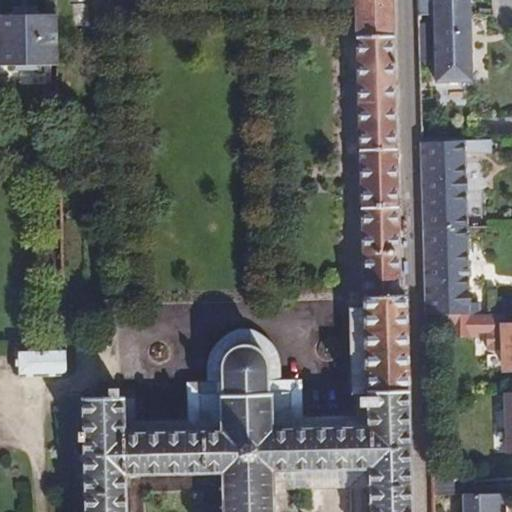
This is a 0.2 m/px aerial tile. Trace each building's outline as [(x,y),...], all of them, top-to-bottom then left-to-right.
[(409,511),(405,334),(405,297),(399,297),(390,0),(355,0),(363,306),(352,306),(353,391),(366,391),(367,428),(292,430),(291,392),(268,392),(267,361),(263,355),(259,351),(247,347),(241,346),(234,349),(229,353),(225,357),(223,363),(224,394),(200,395),(201,433),(123,435),(123,397),(116,397),(116,389),(87,390),(87,398),(81,398),(84,511),(124,511),(125,477),(222,474),(222,511),(272,511),(272,472),(368,470),(369,511),(409,511)] [(468,0),(432,0),(435,82),(471,81),(468,0)] [(0,69),(54,68),(53,18),(33,18),(33,16),(10,16),(10,19),(0,19),(0,69)] [(56,126),(0,126),(0,148),(56,148),(56,126)] [(471,317),(466,143),(422,144),(427,318),(433,318),(471,317)] [(490,327),(490,317),(471,317),(433,318),(433,329),(490,327)] [(511,324),(502,325),(504,369),(511,368),(511,324)] [(12,376),(62,376),(62,348),(11,349),(12,376)] [(466,497),(471,497),(470,482),(436,483),(437,498),(466,497)] [(471,497),(466,497),(466,511),(505,511),(505,496),(471,497)]
